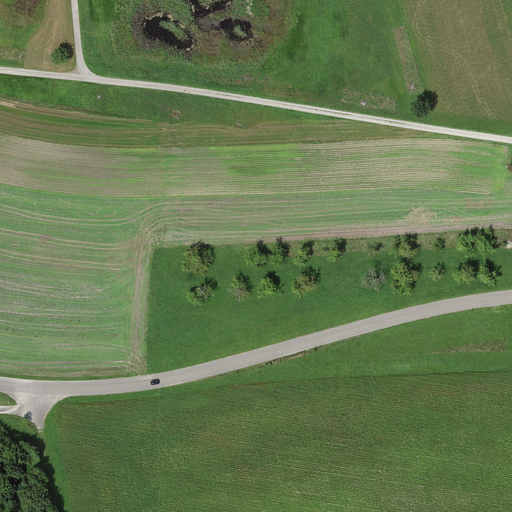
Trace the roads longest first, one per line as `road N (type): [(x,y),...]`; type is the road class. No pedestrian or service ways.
road 1 (unclassified): [(511,297),(164,382),(107,390),(0,386)]
road 2 (track): [(511,141),(0,69)]
road 3 (track): [(35,390),(56,511)]
